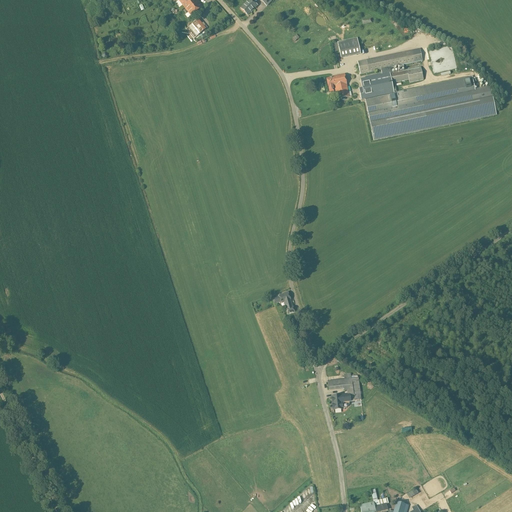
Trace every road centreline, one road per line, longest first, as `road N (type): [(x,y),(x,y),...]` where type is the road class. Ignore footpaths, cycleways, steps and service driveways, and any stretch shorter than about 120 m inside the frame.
road 1 (unclassified): [(318,376),(289,259),(304,183),(297,120),(278,66),(220,0)]
road 2 (track): [(0,91),(188,47),(241,23)]
road 3 (residential): [(318,376),(332,352),(511,229)]
road 4 (residential): [(318,376),(345,511)]
road 5 (track): [(0,394),(56,511)]
